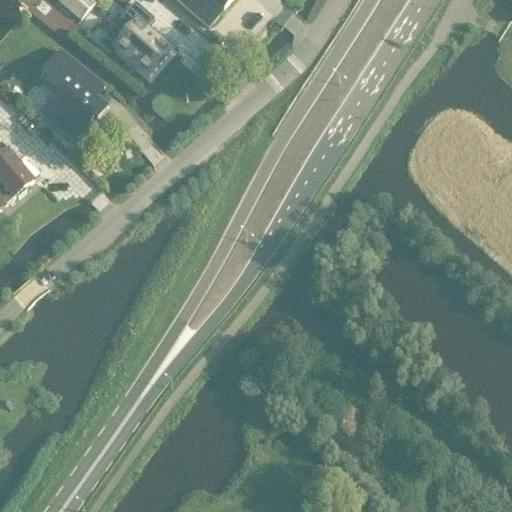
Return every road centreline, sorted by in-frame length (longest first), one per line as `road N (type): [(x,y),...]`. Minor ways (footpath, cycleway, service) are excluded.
road 1 (primary): [(140,400),(271,240),(426,0)]
road 2 (unclassified): [(0,326),(277,85),(338,0)]
road 3 (primary): [(371,0),(296,117),(140,400)]
road 4 (primary): [(61,511),(140,400)]
